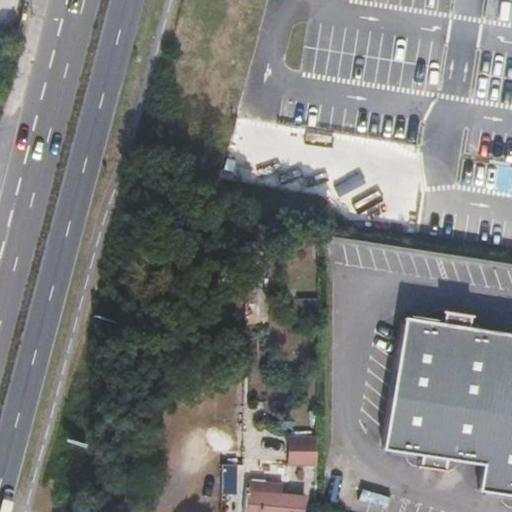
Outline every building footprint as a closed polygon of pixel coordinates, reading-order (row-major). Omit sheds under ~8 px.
[(254,249),(242,249),(242,279),(254,279),(254,249)] [(441,322),(403,316),(382,447),(420,453),(420,459),(446,463),(447,458),(483,463),(479,490),(511,494),(511,333),(467,326),(468,321),(442,317),(441,322)] [(314,436),(288,436),(288,465),(314,465),(314,436)] [(222,485),(240,485),(240,459),(223,459),(222,485)] [(247,481),(246,489),(260,490),(260,482),(247,481)] [(260,482),(260,490),(282,492),(282,484),(260,482)] [(259,511),(260,490),(246,489),(244,511),(259,511)] [(260,490),(259,511),(281,511),(282,492),(260,490)] [(282,492),(281,511),(302,511),(303,494),(282,492)]
